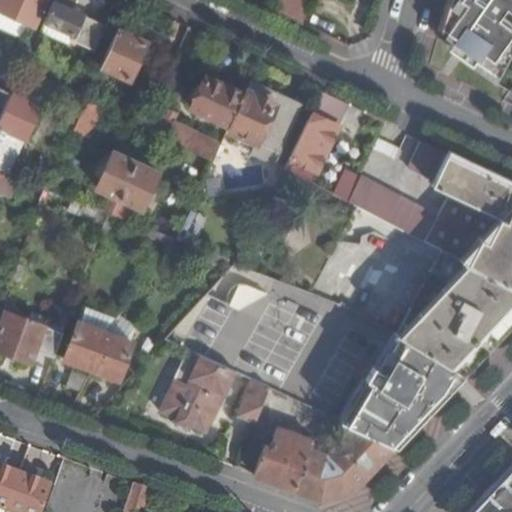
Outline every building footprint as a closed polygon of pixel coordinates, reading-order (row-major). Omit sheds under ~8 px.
[(0,0),(0,10),(34,27),(46,0),(0,0)] [(55,0),(46,23),(74,36),(83,15),(55,0)] [(280,0),(275,13),(301,24),(310,3),(303,0),(302,0),(280,0)] [(510,0),(450,0),(439,34),(454,42),(452,48),(502,77),(511,53),(511,38),(509,36),(511,32),(511,24),(500,16),(506,5),(510,0)] [(163,45),(177,52),(191,25),(176,20),(163,45)] [(118,29),(97,75),(102,77),(107,68),(130,78),(147,42),(118,29)] [(189,109),(228,126),(233,117),(242,94),(205,76),(189,109)] [(281,94),(251,80),(242,94),(233,117),(263,129),(258,139),(280,148),(296,112),(278,105),(281,94)] [(311,182),(348,101),(322,90),(285,168),(311,182)] [(39,106),(13,93),(0,121),(0,170),(6,173),(8,174),(22,141),(25,143),(39,106)] [(278,105),(296,112),(300,104),(281,94),(278,105)] [(86,98),(72,130),(90,138),(104,107),(86,98)] [(155,132),(212,162),(220,146),(172,122),(177,113),(167,109),(155,132)] [(398,149),(377,138),(371,151),(392,162),(398,149)] [(511,185),(419,141),(406,168),(450,189),(436,217),(358,178),(356,182),(348,201),(442,249),(511,284),(511,185)] [(96,188),(119,198),(135,162),(112,150),(96,188)] [(264,184),(264,164),(234,164),(234,161),(223,161),(223,185),(264,184)] [(135,162),(119,198),(142,208),(157,172),(135,162)] [(332,193),(348,201),(356,182),(341,175),(332,193)] [(194,241),(206,217),(189,209),(178,234),(194,241)] [(499,336),(511,322),(511,284),(442,249),(396,332),(463,373),(499,336)] [(107,332),(119,318),(85,304),(78,321),(107,332)] [(37,351),(54,357),(63,333),(7,312),(0,328),(0,350),(17,357),(32,363),(37,351)] [(139,326),(119,318),(107,332),(133,342),(139,326)] [(68,385),(78,391),(91,370),(106,332),(107,332),(78,321),(63,359),(75,363),(68,385)] [(106,332),(91,370),(119,381),(133,342),(107,332),(106,332)] [(456,382),(463,373),(396,332),(391,341),(375,367),(373,367),(348,423),(357,428),(395,445),(443,396),(449,389),(456,382)] [(220,361),(192,349),(159,411),(176,420),(175,424),(187,429),(190,425),(208,434),(242,372),(220,361)] [(239,416),(258,424),(275,388),(258,379),(239,416)] [(369,472),(395,445),(357,428),(329,456),(313,453),(315,445),(275,435),(268,453),(262,451),(255,475),(318,498),(350,492),(369,472)] [(0,504),(7,507),(20,471),(0,463),(0,504)] [(39,511),(52,481),(20,471),(7,507),(18,511),(39,511)] [(511,511),(511,480),(500,494),(482,511),(511,511)] [(143,511),(153,486),(138,481),(136,485),(125,511),(143,511)]
